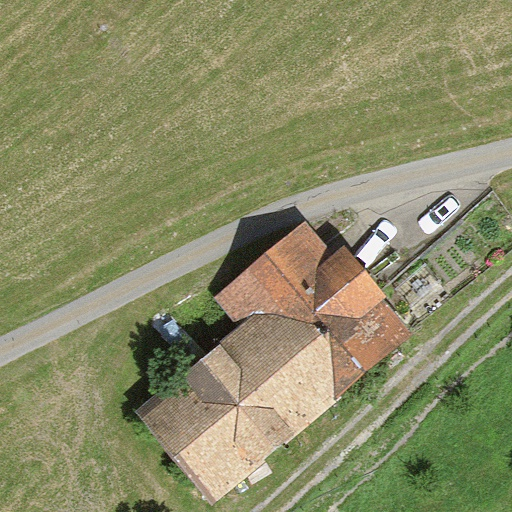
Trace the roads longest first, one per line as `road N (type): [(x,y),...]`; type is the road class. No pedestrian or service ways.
road 1 (unclassified): [(511,150),(291,211),(0,350)]
road 2 (track): [(265,511),(511,281)]
